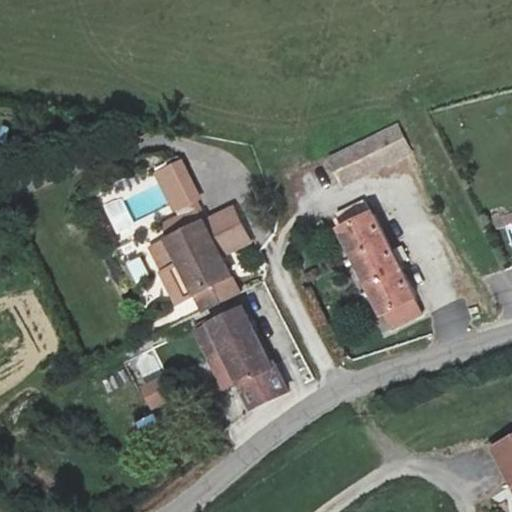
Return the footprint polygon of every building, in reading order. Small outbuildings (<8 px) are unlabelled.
[(399,126),(339,154),(351,181),(411,151),(399,126)] [(163,174),(180,208),(202,198),(184,164),(163,174)] [(348,228),(397,325),(428,308),(404,262),(413,257),(406,245),(398,250),(379,213),(377,214),(369,199),(343,213),(350,227),(348,228)] [(170,242),(205,312),(240,293),(218,247),(245,233),(234,210),(170,242)] [(511,210),(498,213),(504,245),(511,243),(511,210)] [(175,328),(205,312),(170,242),(155,249),(184,304),(167,313),(175,328)] [(222,347),(253,408),(288,391),(275,364),(272,365),(240,306),(210,322),(222,347)] [(222,347),(210,322),(196,329),(209,353),(222,347)] [(153,347),(128,360),(139,384),(165,371),(153,347)] [(275,364),(288,391),(291,390),(278,363),(275,364)] [(165,382),(145,392),(154,410),(174,399),(165,382)] [(511,436),(489,448),(511,493),(511,506),(511,436)]
